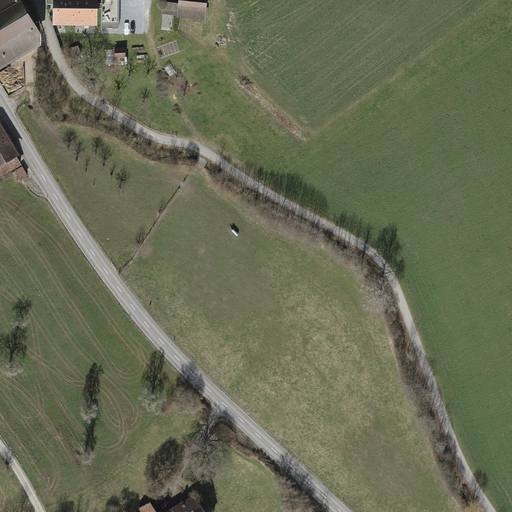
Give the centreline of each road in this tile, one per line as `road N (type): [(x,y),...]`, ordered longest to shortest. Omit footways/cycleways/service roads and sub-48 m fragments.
road 1 (track): [(38,0),(74,86),(149,135),(194,146),(379,260),(460,460),(491,511)]
road 2 (tertiary): [(340,511),(140,317),(0,104)]
